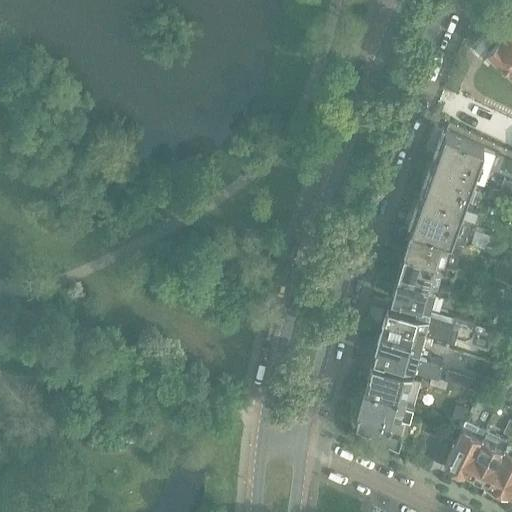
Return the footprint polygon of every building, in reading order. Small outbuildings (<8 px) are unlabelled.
[(496,34),(487,45),(489,47),(487,49),(511,71),(511,23),(501,36),(500,34),(498,36),(496,34)] [(440,146),(435,162),(456,169),(455,174),(474,181),(485,148),(445,131),(444,135),(442,134),(439,145),(440,146)] [(464,210),(474,181),(455,174),(456,169),(435,162),(424,191),(446,199),(444,204),(464,210)] [(461,218),(464,210),(444,204),(446,199),(424,191),(417,214),(415,213),(411,224),(412,225),(411,229),(463,244),(465,244),(470,229),(470,225),(468,221),(465,219),(461,218)] [(463,244),(411,229),(405,250),(456,266),(463,244)] [(405,250),(398,273),(438,284),(442,270),(454,274),(456,266),(405,250)] [(398,273),(391,295),(441,310),(445,296),(447,297),(450,288),(438,284),(398,273)] [(386,315),(382,330),(430,344),(434,332),(458,339),(459,337),(464,339),(472,334),(475,324),(454,318),(453,321),(389,303),(386,314),(386,315)] [(427,355),(430,344),(382,330),(378,344),(377,344),(374,355),(439,374),(443,360),(427,355)] [(369,373),(365,388),(413,402),(421,375),(372,361),(369,373)] [(470,386),(474,375),(450,367),(447,377),(470,386)] [(359,410),(358,410),(355,421),(397,441),(410,444),(416,425),(417,420),(409,417),(413,402),(365,388),(359,410)] [(465,473),(465,472),(486,429),(465,420),(456,439),(444,463),(465,473)] [(431,431),(416,425),(410,444),(423,449),(431,431)] [(486,429),(465,472),(487,483),(508,440),(486,429)] [(421,452),(432,457),(442,436),(431,431),(423,449),(421,452)] [(443,433),(442,436),(432,457),(444,463),(456,439),(443,433)] [(508,494),(509,493),(511,486),(511,442),(508,440),(487,483),(508,494)]
